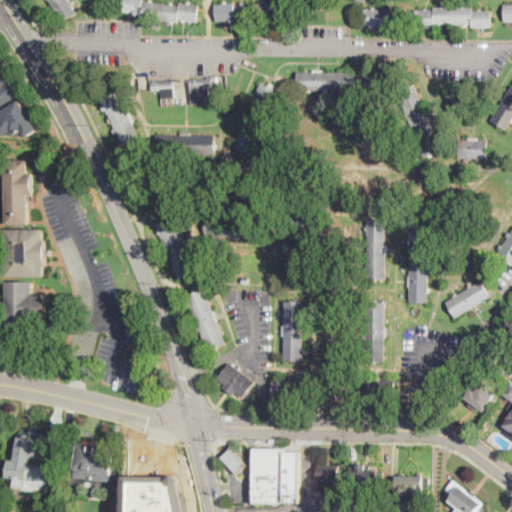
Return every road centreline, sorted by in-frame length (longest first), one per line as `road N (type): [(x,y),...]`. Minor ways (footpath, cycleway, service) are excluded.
road 1 (secondary): [(195,425),(135,249),(65,104)]
road 2 (tertiary): [(511,476),(469,445),(423,430),(195,425)]
road 3 (tertiary): [(195,425),(0,384)]
road 4 (secondary): [(65,104),(2,0)]
